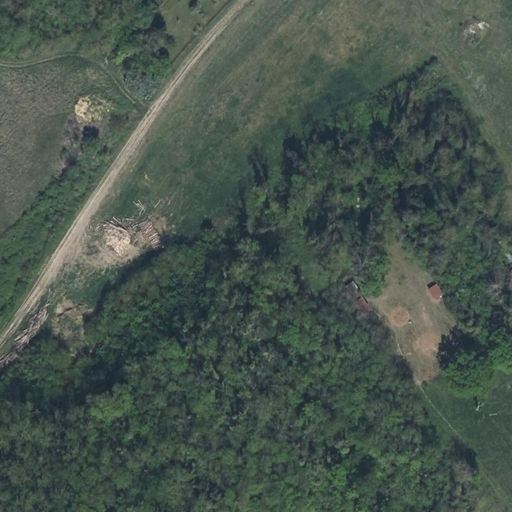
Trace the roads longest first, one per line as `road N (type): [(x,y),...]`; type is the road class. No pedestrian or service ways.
road 1 (track): [(0,342),(184,65),(243,0)]
road 2 (track): [(0,62),(59,52),(90,56),(154,111)]
